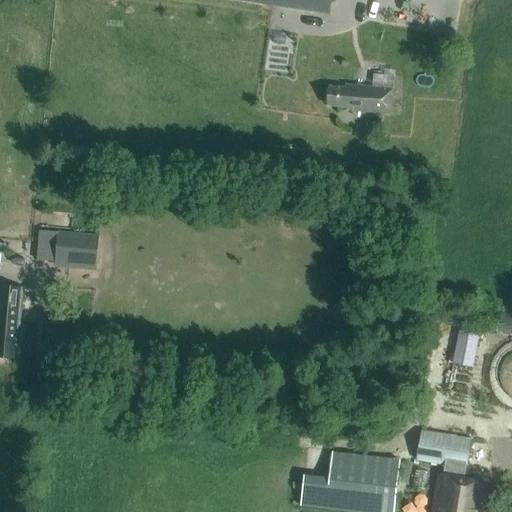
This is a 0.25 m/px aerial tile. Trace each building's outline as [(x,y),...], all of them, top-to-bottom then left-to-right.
[(242,0),(329,14),(331,0),(242,0)] [(390,112),(393,88),(346,84),(346,87),(330,85),(328,105),(349,107),(349,109),(390,112)] [(97,270),(99,235),(40,230),(37,260),(55,261),(55,267),(97,270)] [(18,341),(21,318),(18,318),(20,301),(22,302),(24,287),(0,284),(0,356),(13,358),(15,341),(18,341)] [(479,365),(482,331),(461,329),(457,362),(479,365)] [(450,455),(475,460),(479,438),(428,427),(422,459),(448,464),(450,455)] [(346,511),(394,511),(401,461),(332,452),(325,509),(346,511)] [(418,468),(415,489),(431,491),(434,470),(418,468)] [(481,511),(487,481),(439,473),(432,511),(481,511)]
